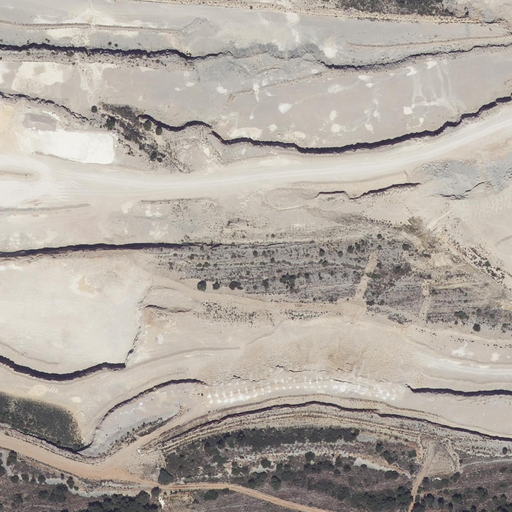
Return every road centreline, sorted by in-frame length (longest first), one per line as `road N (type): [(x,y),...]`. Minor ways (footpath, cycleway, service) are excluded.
road 1 (track): [(123,468),(236,425),(349,420),(428,437),(432,455),(409,511)]
road 2 (track): [(123,468),(164,487),(237,487),(318,511)]
